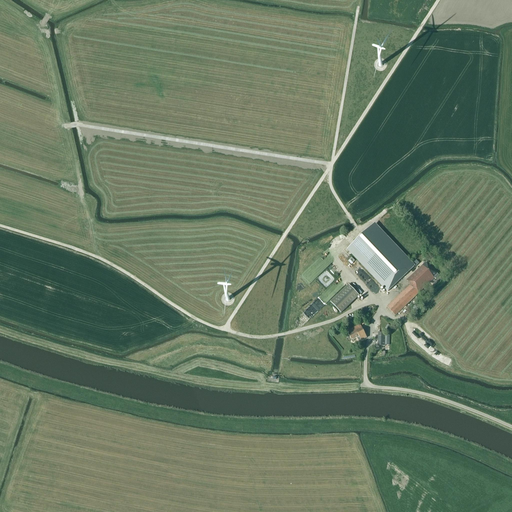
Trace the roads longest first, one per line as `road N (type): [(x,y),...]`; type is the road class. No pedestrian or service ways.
road 1 (track): [(0,225),(91,255),(191,317),(249,336),(320,324),(383,300)]
road 2 (track): [(225,330),(438,0)]
road 3 (track): [(358,232),(330,177),(358,8)]
road 4 (unclassified): [(511,427),(422,393),(367,384)]
